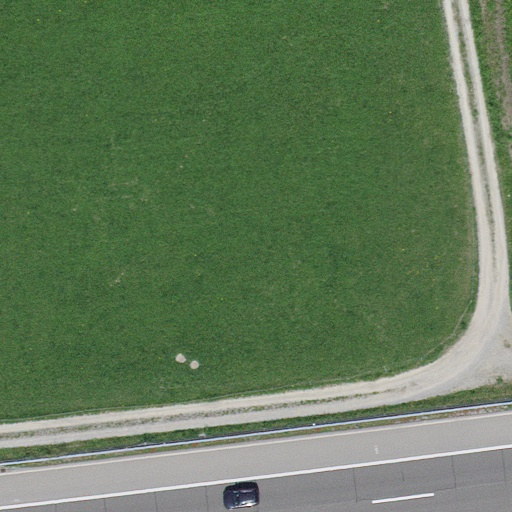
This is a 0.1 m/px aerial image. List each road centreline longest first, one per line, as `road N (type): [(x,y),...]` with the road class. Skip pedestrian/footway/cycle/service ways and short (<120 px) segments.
road 1 (track): [(455,0),(494,264),(476,342),(444,370),(406,386),(0,436)]
road 2 (motorway): [(511,483),(281,511)]
